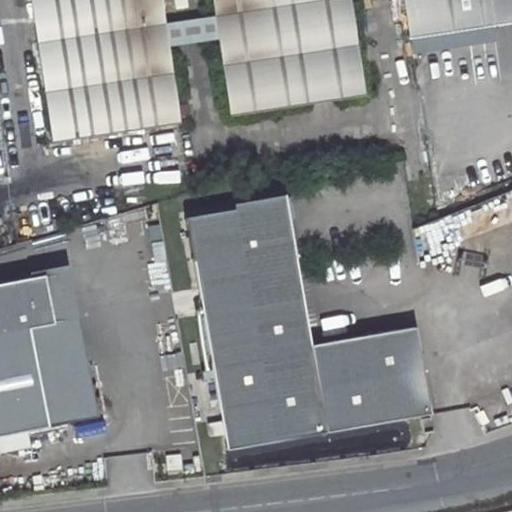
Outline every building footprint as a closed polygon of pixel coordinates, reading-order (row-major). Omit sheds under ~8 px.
[(28,0),(50,144),(180,124),(168,48),(165,26),(160,0),(28,0)] [(213,0),(216,19),(219,40),(230,117),(361,98),(346,0),(213,0)] [(511,0),(403,0),(410,38),(511,22),(511,0)] [(165,26),(168,48),(219,40),(216,19),(165,26)] [(234,211),(186,220),(227,451),(327,434),(311,345),(284,194),(233,203),(234,211)] [(0,433),(104,412),(74,267),(0,282),(0,433)] [(311,345),(327,434),(421,417),(432,415),(416,327),(311,345)]
